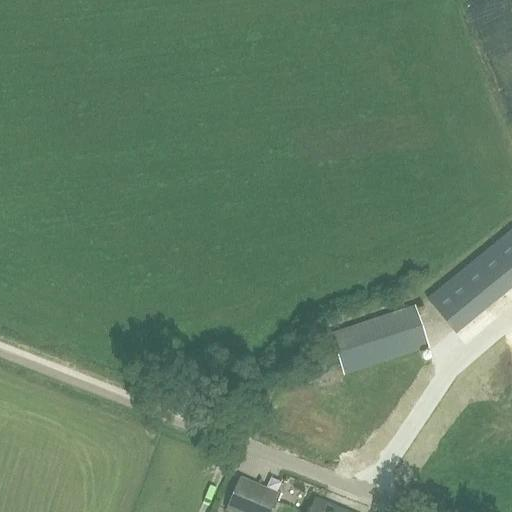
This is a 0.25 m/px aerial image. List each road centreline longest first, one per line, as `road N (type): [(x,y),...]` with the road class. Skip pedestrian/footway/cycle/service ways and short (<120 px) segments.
road 1 (track): [(245,446),(0,353)]
road 2 (unclassified): [(245,446),(413,511)]
